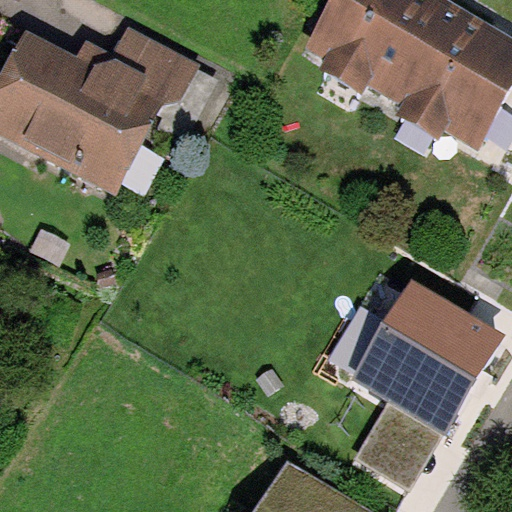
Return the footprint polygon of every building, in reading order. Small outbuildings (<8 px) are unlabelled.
[(444,0),(336,0),(308,49),(324,58),(318,69),(363,95),(367,86),(400,105),(395,114),(440,139),(444,132),(480,153),(511,97),(511,38),(503,34),(444,0)] [(82,62),(29,33),(0,87),(0,136),(118,200),(154,133),(185,150),(222,81),(128,31),(115,57),(92,44),(82,62)] [(361,373),(357,380),(390,401),(446,434),(474,388),(505,335),(412,279),(386,324),(363,310),(334,357),(361,373)] [(411,491),(446,434),(390,401),(356,459),(411,491)] [(365,511),(287,465),(258,511),(365,511)]
